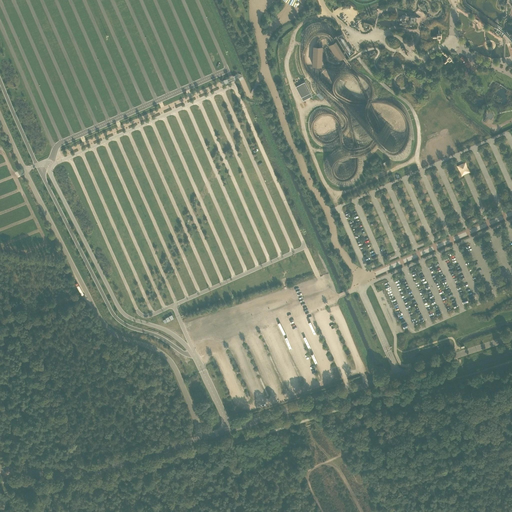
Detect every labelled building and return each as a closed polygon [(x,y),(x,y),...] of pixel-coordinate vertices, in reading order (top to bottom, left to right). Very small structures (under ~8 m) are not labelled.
[(439,30),(438,30),(438,34),(437,34),(437,36),(432,36),(432,38),(437,38),(437,39),(439,39),(439,43),(440,43),(440,39),(442,39),(442,34),(439,34),(439,30)] [(346,41),(344,39),(345,38),(342,33),(340,35),(337,37),(338,39),(348,55),(349,56),(354,52),(351,48),(350,49),(346,41)] [(348,55),(338,39),(334,42),(332,43),(328,45),(334,54),(338,61),(342,59),(344,58),(348,55)] [(318,46),(312,46),(312,66),(317,67),(321,67),(322,47),(322,46),(318,46)] [(401,49),(406,56),(409,53),(403,47),(401,49)] [(435,159),(454,153),(448,134),(429,140),(435,159)]
